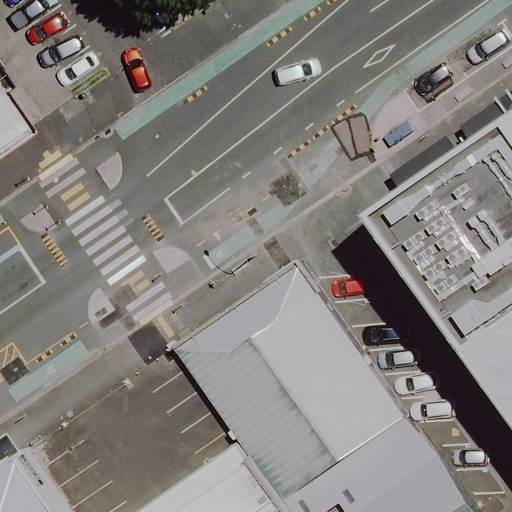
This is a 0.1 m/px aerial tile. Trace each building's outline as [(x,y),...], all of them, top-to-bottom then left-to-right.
[(0,155),(29,136),(0,93),(0,155)] [(511,123),(388,209),(511,387),(511,123)] [(477,511),(309,259),(182,342),(247,441),(294,511),(477,511)] [(294,511),(247,441),(141,511),(294,511)] [(76,511),(33,448),(0,469),(0,511),(76,511)]
